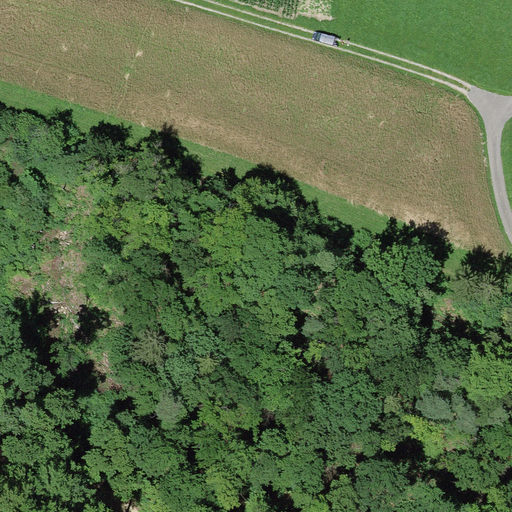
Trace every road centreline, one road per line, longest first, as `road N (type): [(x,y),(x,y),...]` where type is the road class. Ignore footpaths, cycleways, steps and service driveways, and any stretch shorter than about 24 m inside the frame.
road 1 (track): [(499,109),(455,80),(190,0)]
road 2 (track): [(0,459),(68,470),(123,511)]
road 3 (track): [(511,223),(495,140),(499,109),(511,105)]
